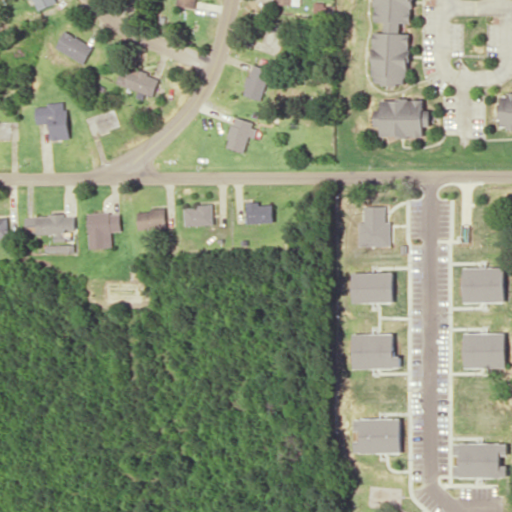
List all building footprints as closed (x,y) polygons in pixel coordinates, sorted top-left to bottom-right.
[(33,0),(36,9),(55,3),(54,0),(33,0)] [(411,22),(411,0),(375,0),(375,20),(384,21),(384,32),(374,31),(372,83),(408,84),(410,33),(401,32),(401,22),(411,22)] [(85,62),(94,44),(64,30),(56,48),(85,62)] [(272,69),(254,63),(244,93),(262,100),(272,69)] [(160,76),(129,67),(127,75),(120,73),(117,85),(155,95),(160,76)] [(511,127),(511,93),(500,93),(500,126),(511,127)] [(381,98),(381,109),(375,109),(375,125),(381,125),(381,135),(425,136),(425,125),(431,125),(431,109),(425,109),(425,99),(381,98)] [(70,138),(68,102),(37,104),(38,123),(50,123),(51,139),(70,138)] [(246,151),(250,135),(254,136),(258,121),(235,116),(227,147),(246,151)] [(274,202),(247,202),(248,222),(275,221),(274,202)] [(186,225),(215,224),(214,204),(186,205),(186,225)] [(392,246),(393,220),(387,220),(388,205),(364,205),(364,220),(360,220),(360,245),(392,246)] [(167,208),(139,209),(140,229),(168,228),(167,208)] [(91,247),(114,246),(114,231),(123,231),(122,211),(89,212),(91,247)] [(77,230),(77,214),(29,215),(30,233),(55,233),(55,241),(67,240),(67,230),(77,230)] [(0,237),(10,237),(9,218),(0,218),(0,237)] [(73,244),(47,244),(47,252),(73,252),(73,244)] [(465,267),(465,302),(506,301),(506,266),(465,267)] [(395,302),(395,271),(353,272),(354,302),(395,302)] [(507,331),(466,332),(466,367),(508,367),(507,331)] [(354,333),(354,368),(402,367),(401,354),(396,354),(395,332),(354,333)] [(403,452),(403,417),(355,418),(356,430),(362,430),(362,440),(355,440),(356,452),(403,452)] [(509,442),(456,442),(455,454),(461,454),(461,465),(455,464),(455,476),(509,477),(509,464),(503,464),(503,455),(509,455),(509,442)]
